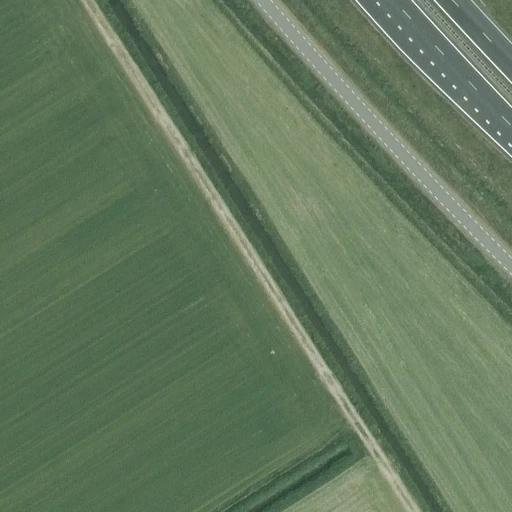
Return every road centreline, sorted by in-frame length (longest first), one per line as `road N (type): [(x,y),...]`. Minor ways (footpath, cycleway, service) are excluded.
road 1 (unclassified): [(261,0),(511,269)]
road 2 (trunk): [(391,0),(511,128)]
